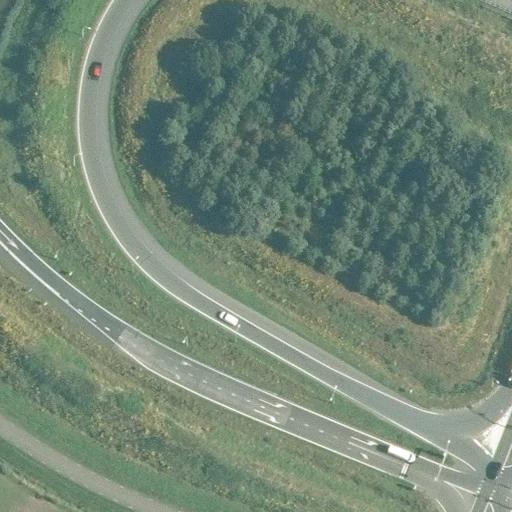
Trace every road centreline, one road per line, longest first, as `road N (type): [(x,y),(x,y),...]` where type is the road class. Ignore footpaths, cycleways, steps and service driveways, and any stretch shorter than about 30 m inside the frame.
road 1 (motorway): [(488,466),(183,291),(127,239),(93,176),(86,111),(97,51),(123,0)]
road 2 (motorway): [(0,230),(62,289),(175,360),(483,491)]
road 3 (unclassified): [(0,432),(147,511)]
